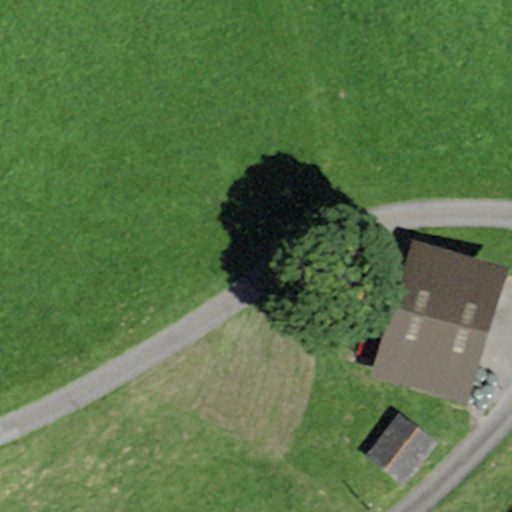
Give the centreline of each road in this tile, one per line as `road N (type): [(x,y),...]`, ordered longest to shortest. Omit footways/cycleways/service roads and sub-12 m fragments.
road 1 (track): [(511,225),(333,237),(0,437)]
road 2 (track): [(511,406),(398,511)]
